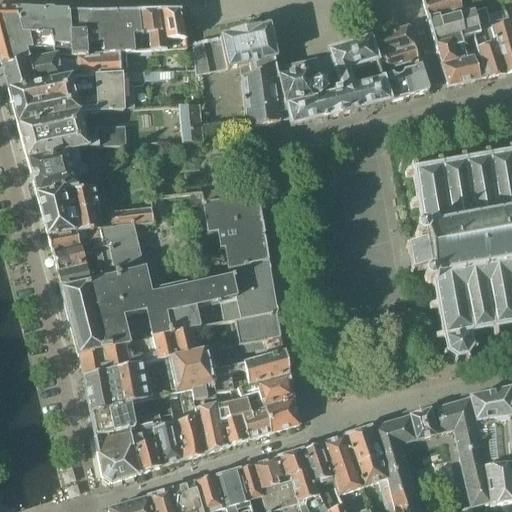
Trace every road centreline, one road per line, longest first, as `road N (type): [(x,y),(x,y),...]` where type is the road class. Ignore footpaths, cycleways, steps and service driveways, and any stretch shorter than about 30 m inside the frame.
road 1 (residential): [(444,113),(279,150),(269,161),(265,179),(318,433)]
road 2 (residential): [(76,438),(0,150)]
road 3 (residential): [(318,433),(93,508)]
road 4 (residential): [(318,433),(511,383)]
